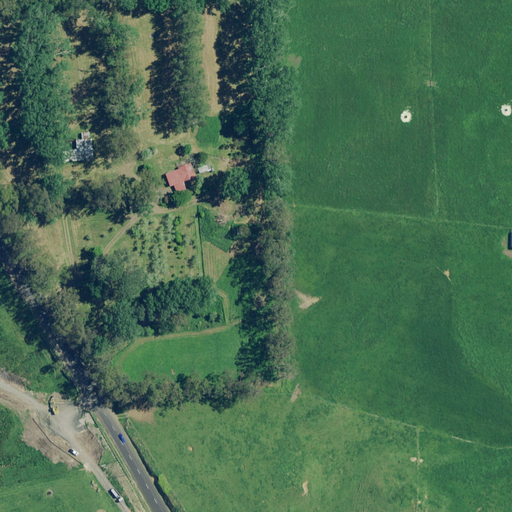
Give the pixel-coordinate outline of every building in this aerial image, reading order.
[(179,16),(171,16),(171,35),(179,35),(179,16)] [(62,163),(93,161),(92,139),(76,140),(77,150),(61,151),(62,163)] [(211,171),(210,164),(201,166),(202,173),(211,171)] [(192,165),(165,174),(170,188),(174,186),(177,194),(186,190),(183,181),(196,176),(192,165)] [(122,204),(117,207),(124,217),(129,213),(122,204)]
